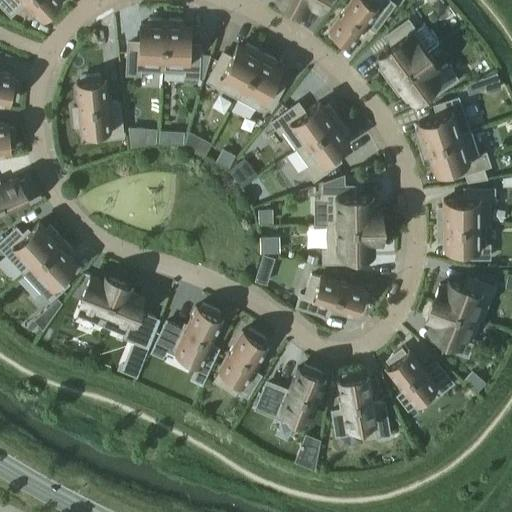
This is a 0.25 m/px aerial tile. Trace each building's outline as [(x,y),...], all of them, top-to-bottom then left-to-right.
[(56,0),(0,0),(0,2),(9,12),(19,2),(21,0),(25,0),(40,15),(56,0)] [(292,0),(308,9),(311,4),(316,6),(319,0),(292,0)] [(350,0),(330,26),(333,28),(330,33),(344,44),(348,39),(351,41),(367,19),(377,27),(395,3),(391,0),(350,0)] [(163,69),(166,18),(149,17),(149,23),(141,23),(140,43),(128,42),(127,72),(140,73),(140,68),(144,68),(159,69),(163,69)] [(200,46),(188,45),(189,25),(182,25),(182,19),(166,18),(163,69),(167,69),(182,70),(186,70),(185,75),(199,76),(200,46)] [(389,79),(428,51),(413,31),(416,29),(408,18),(388,33),(395,42),(378,54),(384,62),(379,66),(389,79)] [(237,96),(262,50),(247,42),(244,48),(238,44),(230,58),(222,53),(208,80),(237,96)] [(274,64),(276,58),(262,50),(237,96),(258,107),(261,103),(271,109),(283,87),(272,81),(280,67),(274,64)] [(443,71),(428,51),(389,79),(399,93),(404,89),(410,97),(426,85),(433,95),(457,77),(449,66),(443,71)] [(12,78),(13,73),(0,70),(0,99),(7,101),(8,96),(14,97),(18,79),(12,78)] [(95,70),(77,73),(78,79),(73,79),(76,101),(72,101),(73,117),(78,116),(79,122),(86,120),(88,130),(108,127),(109,135),(122,133),(117,100),(105,102),(101,75),(96,76),(95,70)] [(483,77),(466,84),(469,93),(486,88),(483,77)] [(415,130),(421,146),(470,130),(458,96),(434,104),(438,115),(419,122),(421,129),(415,130)] [(297,147),(339,117),(329,103),(324,106),(320,101),(303,112),(296,103),(272,120),(280,131),(283,128),(297,147)] [(348,130),(339,117),(297,147),(310,165),(306,168),(314,179),(338,161),(331,151),(348,139),(344,134),(348,130)] [(8,126),(7,121),(0,121),(0,150),(9,150),(9,145),(15,145),(14,126),(8,126)] [(145,144),(145,129),(129,128),(131,146),(145,144)] [(477,154),(470,130),(421,146),(426,162),(432,160),(435,170),(454,163),(458,175),(490,164),(486,151),(477,154)] [(161,134),(161,142),(183,143),(183,135),(161,134)] [(223,148),(217,159),(228,165),(234,154),(223,148)] [(240,167),(232,174),(242,185),(249,178),(240,167)] [(322,181),(322,185),(332,184),(345,184),(344,173),(322,181)] [(0,183),(0,219),(3,218),(2,215),(14,209),(16,212),(27,207),(25,204),(29,202),(27,198),(32,195),(25,178),(19,181),(17,176),(0,183)] [(379,222),(379,204),(373,204),(373,196),(352,196),(352,184),(345,184),(332,184),(322,185),(322,198),(327,198),(328,223),(379,222)] [(438,206),(438,223),(490,223),(490,200),(494,200),(494,187),(464,187),(464,199),(444,199),(444,206),(438,206)] [(0,245),(24,271),(62,236),(51,224),(46,228),(40,221),(25,235),(17,226),(0,241),(0,245)] [(379,240),(379,222),(328,223),(328,248),(323,248),(323,261),(353,261),(353,249),(374,249),(374,240),(379,240)] [(490,224),(490,223),(438,223),(438,239),(444,240),(444,244),(464,244),(464,256),(490,256),(490,243),(485,243),(485,224),(490,224)] [(279,234),(260,234),(261,250),(280,249),(279,234)] [(60,274),(75,260),(69,253),(73,248),(62,236),(24,271),(50,299),(68,282),(60,274)] [(268,251),(261,278),(272,281),(279,255),(268,251)] [(367,292),(362,290),(363,287),(322,274),(321,276),(312,273),(305,293),(301,292),(296,304),(325,314),(329,302),(355,311),(356,308),(362,309),(367,292)] [(137,341),(138,340),(137,340),(147,314),(136,309),(141,294),(130,290),(132,285),(105,275),(103,279),(91,275),(81,301),(109,312),(104,323),(121,330),(125,332),(123,336),(134,340),(137,341)] [(440,283),(434,300),(473,315),(481,294),(490,298),(495,285),(471,276),(467,287),(448,280),(446,285),(440,283)] [(464,338),(473,315),(434,300),(427,317),(433,319),(430,327),(449,334),(444,345),(468,354),(473,342),(464,338)] [(165,322),(157,340),(179,350),(199,359),(202,361),(211,365),(216,353),(207,349),(222,317),(217,315),(220,310),(203,302),(201,307),(196,305),(184,330),(165,322)] [(122,366),(121,368),(137,374),(149,344),(160,318),(147,314),(137,340),(138,340),(137,341),(134,340),(123,367),(122,366)] [(247,332),(242,329),(220,366),(243,380),(238,389),(248,395),(261,373),(252,368),(266,344),(263,342),(266,337),(249,326),(247,332)] [(406,351),(402,346),(387,358),(391,362),(387,366),(404,388),(397,394),(408,407),(416,401),(414,399),(435,383),(441,391),(453,381),(437,361),(426,370),(414,353),(410,349),(410,348),(406,351)] [(265,383),(256,407),(302,426),(306,417),(308,418),(324,378),(320,376),(322,370),(305,363),(302,369),(298,367),(287,392),(265,383)] [(362,370),(343,373),(344,379),(339,380),(344,407),(332,409),(336,434),(375,427),(377,435),(390,433),(384,400),(372,402),(368,375),(363,376),(362,370)] [(475,371),(466,380),(477,389),(485,381),(475,371)] [(320,439),(306,433),(296,459),(314,466),(320,439)]
